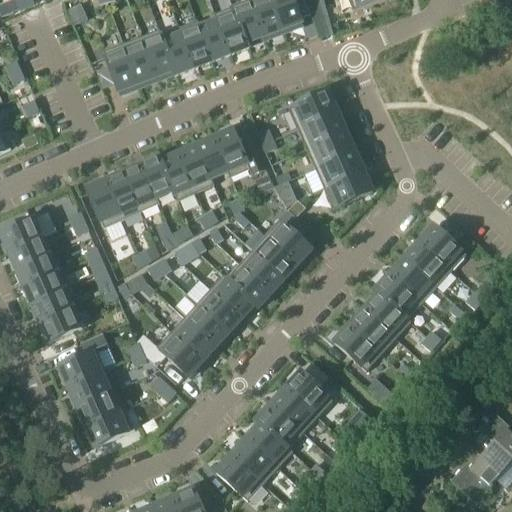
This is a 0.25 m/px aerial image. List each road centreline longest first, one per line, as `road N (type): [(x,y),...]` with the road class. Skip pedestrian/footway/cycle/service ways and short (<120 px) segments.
road 1 (residential): [(0,319),(80,491),(171,459),(405,193),(351,56)]
road 2 (residential): [(0,195),(233,93),(351,56)]
